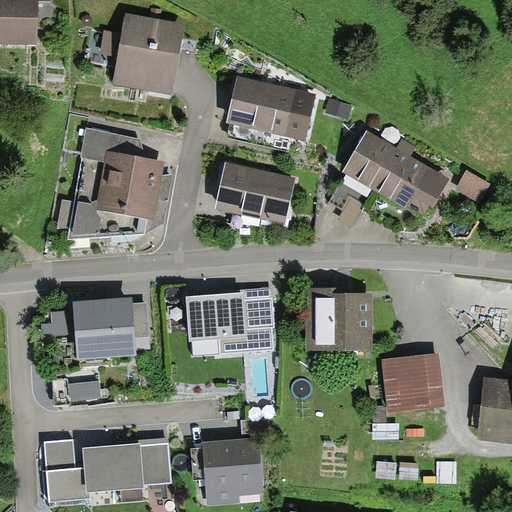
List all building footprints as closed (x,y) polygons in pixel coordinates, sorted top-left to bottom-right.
[(0,0),(0,36),(32,36),(31,0),(0,0)] [(179,30),(124,23),(117,76),(171,84),(179,30)] [(237,77),(225,118),(242,123),(238,136),(290,151),(296,130),(311,134),(320,100),(295,93),(237,77)] [(138,156),(140,139),(83,130),(64,242),(151,238),(159,158),(138,156)] [(373,191),(399,148),(370,130),(336,183),(326,199),(344,210),(336,223),(348,231),(361,210),(373,191)] [(407,153),(399,148),(373,191),(416,218),(419,219),(445,177),(407,153)] [(297,180),(228,165),(218,207),(287,223),(297,180)] [(485,185),(466,172),(457,187),(475,199),(485,185)] [(360,347),(360,295),(326,296),(326,290),(309,291),(309,310),(309,322),(316,322),(316,348),(360,347)] [(245,330),(242,295),(221,296),(186,298),(189,339),(219,337),(220,354),(274,350),(272,328),(245,330)] [(132,350),(130,305),(78,308),(81,353),(132,350)] [(152,357),(149,305),(137,306),(140,357),(152,357)] [(435,356),(387,361),(392,407),(439,403),(435,356)] [(511,386),(484,383),(479,430),(511,433),(511,386)] [(268,420),(242,421),(242,433),(268,432),(268,420)] [(206,506),(242,503),(242,495),(264,493),(259,437),(202,441),(202,447),(191,448),(193,481),(204,480),(206,506)] [(73,440),(44,442),(47,470),(43,470),(45,498),(59,511),(89,511),(86,466),(75,468),(73,440)] [(140,443),(85,448),(86,466),(89,493),(144,489),(143,483),(140,446),(140,443)] [(140,446),(143,483),(171,481),(168,444),(140,446)]
